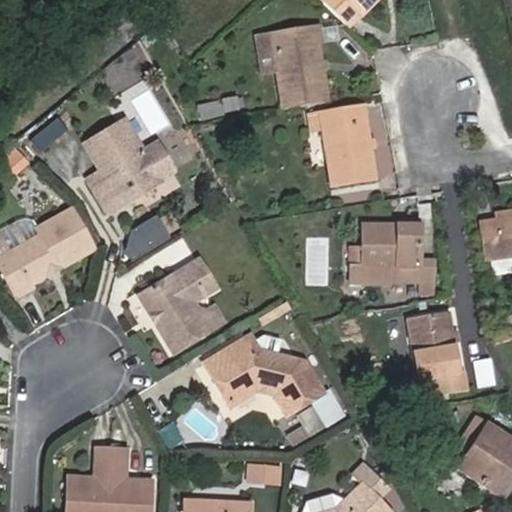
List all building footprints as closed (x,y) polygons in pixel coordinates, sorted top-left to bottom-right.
[(318,0),(344,25),(357,12),(361,15),(377,0),(318,0)] [(283,111),(326,103),(314,30),(270,36),(283,111)] [(221,101),(223,113),(237,111),(235,99),(221,101)] [(322,130),(331,186),(374,180),(362,108),(308,116),(310,132),(322,130)] [(119,196),(127,209),(166,184),(129,128),(92,153),(109,180),(96,187),(106,204),(119,196)] [(115,217),(127,209),(119,196),(106,204),(115,217)] [(36,285),(98,250),(75,210),(42,229),(46,237),(3,262),(25,298),(40,290),(36,285)] [(511,211),(496,214),(497,221),(511,219),(511,211)] [(134,260),(173,245),(162,219),(124,234),(134,260)] [(511,219),(497,221),(480,224),(485,261),(511,256),(511,219)] [(421,228),(395,227),(362,226),(361,249),(349,249),(348,268),(389,269),(389,282),(419,283),(420,262),(421,228)] [(215,332),(206,317),(197,303),(221,290),(203,260),(142,297),(178,354),(215,332)] [(511,260),(493,265),(495,276),(511,272),(511,260)] [(433,263),(420,262),(419,283),(419,294),(433,295),(433,263)] [(333,301),(342,314),(353,306),(345,294),(333,301)] [(219,309),(206,317),(215,332),(228,324),(219,309)] [(452,344),(450,335),(447,315),(406,322),(421,398),(467,390),(464,374),(457,375),(452,344)] [(225,375),(218,379),(235,407),(260,392),(261,386),(277,391),(292,416),(328,394),(309,363),(265,354),(256,338),(217,361),(225,375)] [(210,366),(218,379),(225,375),(217,361),(210,366)] [(511,466),(511,465),(511,442),(475,419),(456,448),(468,455),(458,470),(497,495),(511,473),(511,466)] [(174,423),(156,434),(168,452),(185,440),(174,423)] [(72,511),(160,511),(162,482),(135,480),(136,484),(129,484),(129,475),(135,468),(136,450),(104,449),(103,467),(107,473),(107,483),(101,483),(101,480),(74,477),(72,511)] [(511,485),(511,465),(511,466),(511,473),(497,495),(503,500),(511,485)] [(398,511),(399,511),(370,481),(343,508),(329,511),(398,511)] [(444,490),(454,506),(462,501),(452,485),(444,490)] [(256,511),(257,504),(189,502),(189,511),(256,511)]
